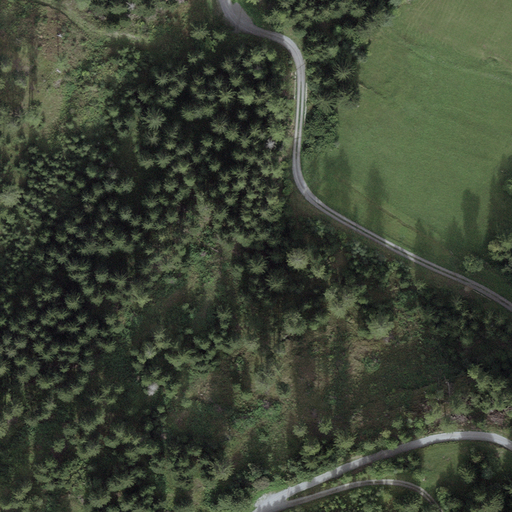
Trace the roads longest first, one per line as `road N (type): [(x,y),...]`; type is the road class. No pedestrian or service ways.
road 1 (track): [(220,0),(236,24),(291,51),(301,74),(293,168),(313,205),(511,307)]
road 2 (track): [(258,511),(356,460),(452,435),(488,435),(511,447)]
road 3 (track): [(263,508),(401,481),(439,511)]
road 4 (track): [(366,193),(497,281),(510,305)]
